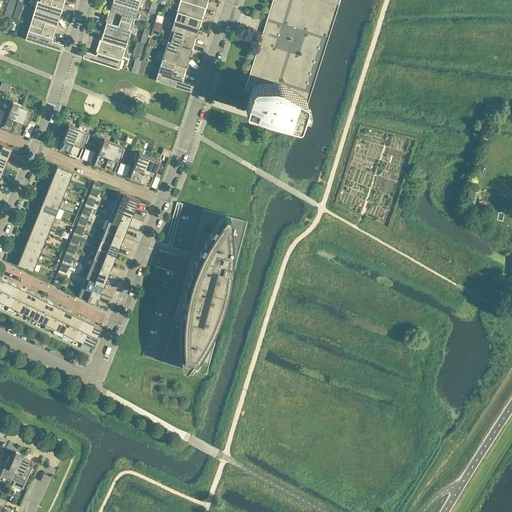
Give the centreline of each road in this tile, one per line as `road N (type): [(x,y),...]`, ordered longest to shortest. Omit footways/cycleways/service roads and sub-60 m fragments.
road 1 (residential): [(159,199),(228,0)]
road 2 (residential): [(87,381),(159,199)]
road 3 (residential): [(33,149),(84,0)]
road 4 (residential): [(159,199),(33,149)]
road 5 (unclassified): [(443,511),(511,404)]
road 6 (residential): [(31,511),(56,457),(0,430)]
